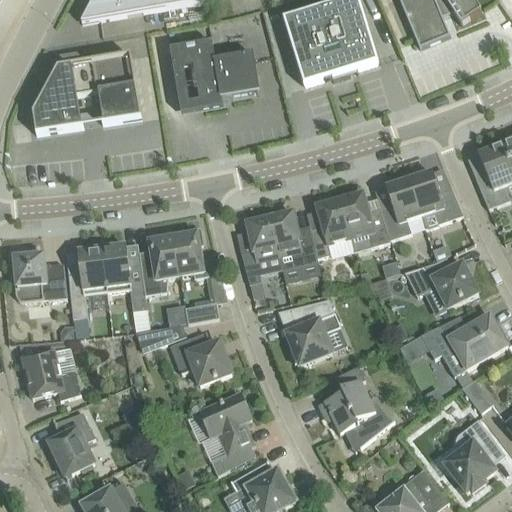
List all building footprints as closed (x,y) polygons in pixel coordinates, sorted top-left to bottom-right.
[(96,0),(82,27),(208,5),(207,0),(96,0)] [(384,0),(398,32),(408,28),(396,0),(384,0)] [(443,22),(448,19),(435,0),(397,0),(420,52),(450,40),(443,22)] [(482,15),(481,15),(471,0),(435,0),(448,19),(453,17),(461,29),(482,15)] [(358,77),(358,76),(357,73),(377,67),(357,2),(320,13),(342,82),(350,80),(349,75),(356,73),(357,77),(358,77)] [(333,85),(342,82),(320,13),(285,24),(305,89),(332,81),(333,85)] [(212,46),(170,53),(181,118),(224,111),(222,103),(215,64),(212,46)] [(215,64),(222,103),(233,101),(233,99),(257,95),(257,97),(260,97),(253,58),(242,60),(243,62),(227,65),(226,62),(215,64)] [(102,128),(103,128),(142,122),(131,59),(94,65),(99,96),(98,96),(103,127),(102,127),(102,128)] [(77,100),(98,96),(99,96),(94,65),(58,72),(33,118),(36,138),(84,131),(84,130),(82,130),(77,100)] [(511,140),(509,142),(510,146),(503,148),(511,170),(511,140)] [(511,170),(503,148),(496,151),(495,148),(478,154),(480,158),(479,158),(488,180),(476,184),(489,214),(510,205),(511,205),(511,170)] [(432,176),(422,179),(421,176),(424,175),(424,174),(407,179),(425,233),(430,233),(436,231),(438,229),(463,220),(451,192),(438,196),(432,176)] [(425,233),(407,179),(391,184),(392,186),(395,185),(396,188),(386,191),(393,211),(381,215),(390,245),(411,238),(407,225),(421,221),(425,233)] [(390,245),(381,215),(380,211),(368,214),(363,198),(340,204),(351,244),(354,257),(390,246),(390,245)] [(328,251),(351,244),(340,204),(317,211),(322,230),(310,233),(312,242),(318,264),(331,260),(328,251)] [(294,217),(289,218),(286,213),(275,216),(274,221),(270,222),(280,262),(283,275),(318,267),(317,264),(318,264),(312,242),(300,245),(294,217)] [(270,222),(266,223),(263,219),(252,221),(251,227),(247,228),(253,256),(242,258),(253,302),(264,299),(260,280),(283,275),(280,262),(270,222)] [(220,279),(216,264),(202,266),(199,250),(203,249),(200,233),(184,236),(185,240),(173,241),(180,281),(194,279),(195,283),(220,279)] [(180,281),(173,241),(166,243),(165,239),(149,242),(152,261),(140,263),(141,270),(145,300),(167,297),(168,283),(180,281)] [(129,272),(126,249),(112,251),(112,247),(102,248),(108,297),(130,294),(133,316),(137,315),(138,321),(146,320),(145,314),(148,314),(145,300),(141,270),(129,272)] [(85,300),(108,297),(102,248),(91,249),(92,253),(78,255),(81,278),(69,279),(73,323),(88,321),(85,300)] [(67,302),(66,288),(64,268),(49,270),(49,271),(45,272),(44,258),(14,261),(17,291),(18,291),(18,293),(15,293),(16,300),(16,302),(17,303),(18,304),(19,305),(20,306),(21,306),(23,307),(25,307),(67,302)] [(474,285),(470,282),(463,267),(452,273),(447,262),(439,266),(405,277),(417,301),(436,292),(448,314),(479,298),(477,295),(477,290),(476,287),(474,285)] [(392,298),(388,283),(374,287),(378,302),(392,298)] [(300,370),(318,363),(332,357),(325,339),(341,333),(329,304),(290,314),(298,334),(287,338),(292,351),(288,352),(295,368),(298,367),(300,370)] [(188,329),(219,323),(216,307),(185,313),(188,329)] [(490,319),(473,329),(452,341),(444,328),(421,340),(435,363),(443,358),(456,380),(466,374),(491,360),(508,350),(490,319)] [(74,344),(73,329),(60,330),(61,344),(74,344)] [(141,353),(168,349),(162,333),(136,337),(141,353)] [(232,378),(220,346),(211,349),(207,337),(171,351),(182,379),(194,374),(200,390),(232,378)] [(60,405),(79,399),(81,399),(76,376),(60,380),(54,355),(23,363),(31,397),(43,394),(44,400),(58,397),(60,405)] [(377,407),(372,409),(361,386),(365,384),(358,370),(335,382),(342,397),(318,409),(323,421),(326,422),(330,424),(333,424),(340,438),(354,432),(363,451),(394,426),(377,407)] [(475,384),(462,392),(481,418),(494,408),(475,384)] [(219,438),(229,460),(253,449),(243,427),(251,424),(242,401),(239,400),(200,418),(211,442),(219,438)] [(91,469),(94,467),(85,448),(96,443),(83,417),(56,427),(55,425),(54,425),(60,442),(49,447),(67,484),(68,484),(67,481),(82,474),(83,476),(92,471),(91,469)] [(502,455),(490,439),(478,424),(463,435),(464,436),(459,440),(457,445),(458,451),(461,456),(445,468),(467,497),(470,494),(472,498),(485,488),(483,485),(495,475),(488,465),(502,455)] [(212,467),(218,480),(232,473),(226,460),(212,467)] [(232,486),(231,487),(245,511),(284,511),(285,511),(295,505),(278,475),(274,477),(268,466),(267,467),(232,487),(232,486)] [(442,511),(449,507),(424,474),(400,492),(403,495),(380,511),(442,511)] [(83,511),(135,511),(137,511),(123,487),(111,494),(110,493),(82,509),(83,511)]
